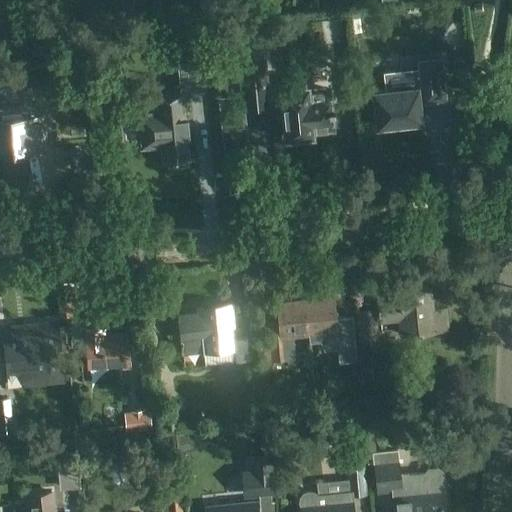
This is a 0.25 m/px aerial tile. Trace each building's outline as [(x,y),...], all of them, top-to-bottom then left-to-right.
[(351,10),(351,18),(365,17),(364,9),(351,10)] [(174,40),(179,84),(204,81),(200,37),(206,36),(205,20),(179,25),(180,39),(174,40)] [(68,62),(81,60),(79,40),(65,41),(66,48),(54,49),(56,66),(69,65),(68,62)] [(280,80),(280,82),(265,83),(263,59),(253,60),(253,57),(249,57),(250,61),(240,62),(244,105),(267,103),(267,99),(277,98),(278,107),(282,107),(285,138),(311,135),(311,131),(331,129),(329,111),(333,111),(333,107),(325,108),(323,90),(307,91),(305,77),(280,80)] [(422,88),(417,88),(417,87),(373,91),(377,126),(420,121),(418,100),(423,99),(423,102),(446,99),(441,59),(419,62),(422,88)] [(156,141),(157,155),(183,152),(176,89),(150,91),(152,106),(132,108),(136,143),(156,141)] [(0,119),(0,189),(63,190),(63,120),(0,119)] [(228,182),(229,193),(241,192),(240,185),(237,181),(228,182)] [(408,290),(379,293),(382,319),(401,317),(403,333),(449,328),(447,308),(433,310),(430,282),(409,284),(408,290)] [(334,297),(306,300),(310,334),(324,332),(324,337),(330,342),(337,341),(338,360),(359,357),(354,312),(336,314),(334,297)] [(310,334),(306,300),(277,303),(279,315),(267,316),(272,361),(286,359),(284,346),(294,345),(293,335),(310,334)] [(209,312),(180,314),(183,353),(204,351),(203,339),(218,338),(219,350),(235,348),(236,360),(250,359),(247,327),(232,328),(230,304),(208,306),(209,312)] [(377,305),(358,307),(362,346),(381,344),(377,305)] [(27,329),(4,331),(7,364),(48,361),(46,335),(59,334),(57,322),(27,325),(27,329)] [(103,328),(86,329),(89,366),(129,362),(126,331),(103,333),(103,328)] [(10,398),(0,398),(0,434),(14,433),(10,398)] [(126,431),(151,429),(150,411),(124,413),(126,431)] [(301,507),(301,508),(301,511),(352,511),(351,494),(368,492),(362,440),(345,441),(348,479),(350,491),(318,494),(317,493),(315,492),(313,491),(312,491),(310,490),(308,491),(306,491),(305,492),(303,493),(302,494),(301,495),(300,497),(299,499),(299,501),(299,502),(300,504),(300,506),(301,507)] [(60,488),(78,487),(76,449),(57,451),(60,488)] [(401,476),(398,450),(373,452),(378,493),(394,492),(395,511),(442,511),(440,483),(442,480),(441,472),(436,468),(428,469),(425,474),(401,476)] [(257,462),(259,496),(271,495),(274,495),(272,461),(257,462)] [(164,467),(166,485),(168,511),(175,511),(181,511),(176,466),(164,467)] [(168,511),(166,485),(152,487),(154,511),(168,511)] [(30,511),(54,511),(53,491),(29,493),(30,511)] [(257,511),(257,501),(206,506),(206,511),(257,511)]
